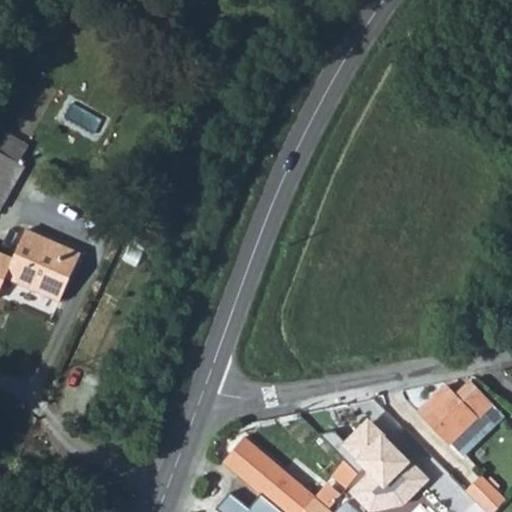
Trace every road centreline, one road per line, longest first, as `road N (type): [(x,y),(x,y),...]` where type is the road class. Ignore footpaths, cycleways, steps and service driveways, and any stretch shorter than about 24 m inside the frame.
road 1 (secondary): [(384,0),(297,148),(202,392)]
road 2 (residential): [(202,392),(289,393),(511,350)]
road 3 (unknown): [(169,485),(70,443),(35,401)]
road 4 (secondary): [(202,392),(160,511)]
